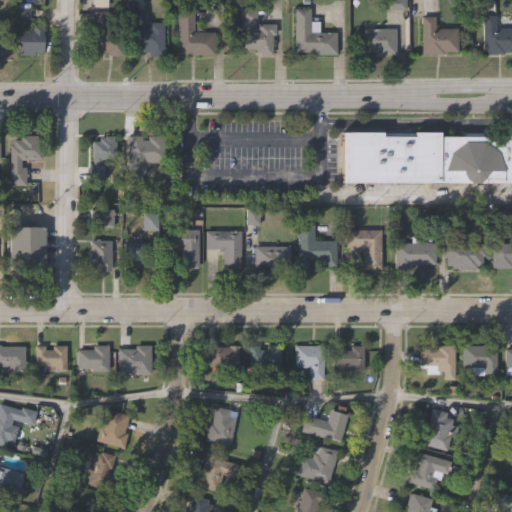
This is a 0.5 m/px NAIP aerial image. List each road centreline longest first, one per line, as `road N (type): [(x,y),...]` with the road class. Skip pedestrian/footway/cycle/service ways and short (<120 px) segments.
road 1 (tertiary): [(0,309),(511,310)]
road 2 (primary): [(0,98),(466,96)]
road 3 (residential): [(68,98),(64,309)]
road 4 (residential): [(180,309),(174,409),(148,511)]
road 5 (residential): [(393,310),(390,396),(362,511)]
